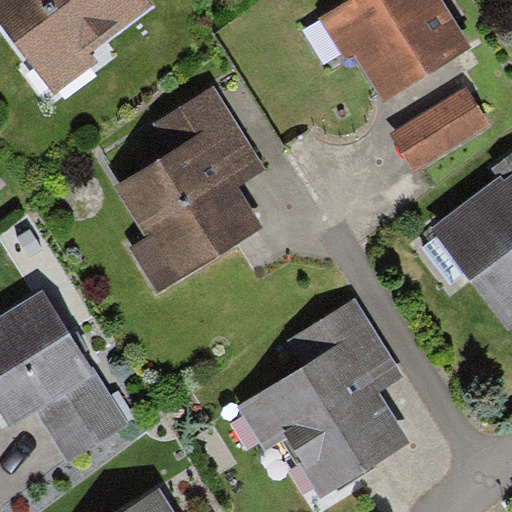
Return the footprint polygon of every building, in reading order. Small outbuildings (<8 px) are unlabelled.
[(0,0),(0,23),(54,95),(97,62),(94,50),(152,8),(145,0),(0,0)] [(467,51),(437,0),(356,0),(319,22),(341,60),(355,51),(383,99),(467,51)] [(488,127),(465,89),(390,135),(413,173),(488,127)] [(267,172),(215,90),(155,128),(174,158),(119,193),(148,239),(130,250),(158,294),(262,228),(238,190),(267,172)] [(511,151),(494,164),(505,179),(435,230),(509,332),(511,329),(511,151)] [(46,296),(0,323),(0,413),(9,428),(37,411),(66,459),(127,422),(98,374),(95,376),(78,347),(46,296)] [(304,369),(237,410),(266,457),(287,445),(320,499),(410,444),(380,396),(404,380),(357,303),(288,345),(304,369)] [(173,511),(162,494),(133,511),(173,511)]
